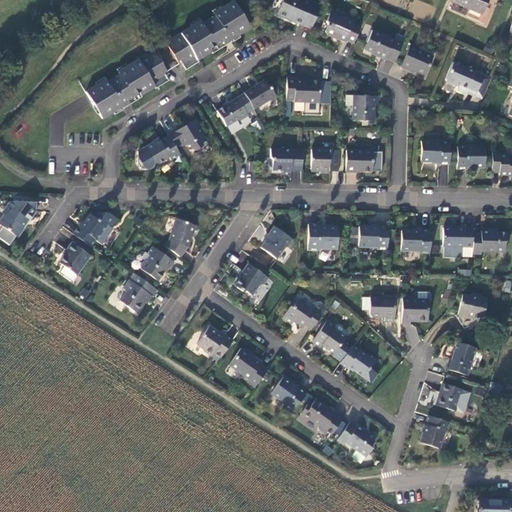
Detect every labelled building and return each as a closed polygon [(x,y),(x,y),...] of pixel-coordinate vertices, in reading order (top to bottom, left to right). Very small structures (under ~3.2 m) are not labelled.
[(285,0),(279,14),(313,29),(322,7),(305,0),(285,0)] [(487,0),(451,0),(451,2),(481,15),(487,0)] [(225,8),(215,14),(217,16),(205,24),(203,21),(183,33),(168,43),(181,65),(184,63),(187,68),(241,35),(252,28),(236,2),(225,8)] [(348,41),(355,44),(363,27),(356,24),(357,21),(348,18),(347,20),(332,14),(328,22),(329,26),(327,32),(329,35),(334,38),(337,36),(339,37),(339,39),(347,43),(348,41)] [(388,58),(396,63),(405,42),(396,38),(396,40),(375,32),(367,49),(379,55),(379,56),(387,60),(388,58)] [(412,45),(403,67),(410,70),(411,69),(427,75),(435,57),(420,50),(421,48),(412,45)] [(109,80),(88,93),(97,106),(105,119),(113,114),(116,112),(143,95),(153,89),(157,87),(172,77),(156,51),(120,72),(122,75),(110,82),(109,80)] [(381,58),(376,69),(388,74),(393,63),(381,58)] [(485,76),(454,63),(448,79),(450,84),(454,86),(458,85),(461,86),(459,91),(468,94),(468,93),(477,97),(485,76)] [(298,76),(289,75),(288,99),(322,100),(323,79),(307,79),(307,77),(298,77),(298,76)] [(266,80),(246,93),(256,109),(278,95),(271,84),(270,85),(266,80)] [(256,109),(246,93),(240,97),(250,113),(256,109)] [(355,120),(375,121),(376,105),(379,105),(379,97),(377,96),(356,96),(355,120)] [(250,113),(240,97),(232,102),(232,104),(220,112),(229,127),(240,120),(243,121),(251,115),(250,113)] [(176,128),(169,133),(170,135),(172,137),(176,143),(183,139),(186,144),(189,143),(193,149),(198,151),(205,146),(206,141),(209,139),(196,119),(189,123),(190,124),(185,127),(184,126),(178,130),(176,128)] [(172,137),(170,135),(162,141),(161,138),(147,147),(156,162),(161,163),(172,156),(174,160),(182,154),(176,143),(172,137)] [(442,164),(451,164),(451,142),(423,141),(423,161),(431,162),(434,163),(441,163),(442,164)] [(156,162),(147,147),(140,152),(140,163),(144,168),(151,169),(156,166),(156,162)] [(486,148),(460,147),(459,169),(468,169),(468,167),(486,168),(486,148)] [(274,170),(304,171),(304,149),(273,148),(272,158),(274,160),(274,170)] [(339,150),(314,150),(313,169),(323,169),(324,171),(340,172),(340,158),(339,158),(339,150)] [(348,150),(347,172),(357,172),(357,171),(373,171),(374,151),(348,150)] [(503,151),(493,151),(493,172),(501,172),(501,175),(511,175),(511,155),(509,156),(506,153),(503,153),(503,151)] [(39,201),(13,200),(6,210),(6,215),(1,223),(18,235),(22,235),(27,228),(27,221),(32,220),(39,211),(39,201)] [(80,226),(75,234),(93,246),(98,240),(99,241),(110,225),(113,227),(119,218),(111,212),(98,212),(95,216),(92,214),(83,227),(80,226)] [(173,240),(168,247),(181,256),(183,257),(190,246),(199,224),(178,217),(171,238),(173,240)] [(310,224),(310,250),(320,250),(320,247),(339,248),(340,228),(321,227),(321,224),(310,224)] [(389,249),(389,226),(379,226),(379,228),(361,227),(361,246),(379,247),(379,249),(389,249)] [(294,240),(275,227),(271,233),(271,235),(262,247),(278,258),(286,248),(289,247),(294,240)] [(351,243),(358,244),(359,227),(352,227),(351,243)] [(474,232),(474,227),(457,227),(457,228),(445,228),(444,246),(474,247),(474,232)] [(431,253),(432,231),(422,230),(422,231),(403,231),(402,250),(421,251),(422,253),(431,253)] [(482,232),(474,232),(474,247),(474,254),(483,254),(483,252),(506,252),(506,242),(509,240),(509,232),(499,232),(500,230),(491,230),(491,231),(482,231),(482,232)] [(93,256),(74,242),(68,250),(69,251),(61,263),(79,275),(93,256)] [(61,256),(65,248),(56,243),(52,251),(61,256)] [(171,269),(176,262),(154,246),(148,254),(151,256),(147,261),(144,260),(140,266),(142,269),(160,281),(169,268),(171,269)] [(269,278),(249,265),(244,272),(245,273),(235,286),(243,293),(247,291),(253,296),(260,286),(265,284),(269,278)] [(159,290),(135,272),(124,288),(126,289),(127,292),(119,302),(137,315),(145,304),(144,303),(146,301),(148,303),(153,296),(154,297),(159,290)] [(82,288),(79,296),(86,299),(89,291),(82,288)] [(484,319),(489,299),(482,297),(483,296),(472,293),(471,297),(463,295),(459,313),(460,315),(468,317),(469,316),(484,319)] [(396,298),(372,297),(372,314),(374,316),(386,317),(386,321),(396,321),(396,298)] [(404,298),(403,324),(412,324),(412,320),(429,320),(430,299),(412,299),(412,298),(404,298)] [(309,307),(300,300),(293,310),(291,308),(285,317),(294,323),(297,320),(306,326),(307,324),(314,329),(324,314),(312,306),(309,307)] [(321,301),(315,302),(312,306),(324,314),(329,307),(321,301)] [(328,321),(314,342),(321,347),(323,345),(334,353),(346,337),(335,329),(336,327),(328,321)] [(223,357),(235,340),(227,335),(227,336),(211,327),(199,344),(206,348),(205,350),(213,355),(215,352),(223,357)] [(477,348),(457,342),(452,359),(449,358),(446,368),(469,375),(473,365),(471,365),(477,348)] [(371,368),(376,362),(353,345),(341,363),(348,368),(349,366),(365,377),(371,368)] [(258,385),(269,370),(262,365),(263,363),(250,354),(250,351),(246,348),(243,347),(233,362),(253,377),(252,379),(258,385)] [(371,368),(365,377),(373,383),(380,374),(371,368)] [(428,371),(425,380),(439,384),(442,375),(428,371)] [(294,413),(307,394),(284,378),(273,394),(287,404),(286,407),(294,413)] [(462,389),(443,383),(440,392),(442,392),(438,406),(455,411),(462,389)] [(311,401),(304,411),(321,423),(322,427),(329,431),(330,429),(334,432),(345,417),(337,412),(335,413),(329,409),(330,407),(317,398),(314,403),(311,401)] [(448,431),(451,422),(430,415),(421,442),(439,448),(445,431),(448,431)] [(359,426),(352,421),(339,439),(345,442),(348,442),(369,456),(375,447),(373,445),(376,441),(376,437),(367,431),(367,428),(361,424),(359,426)] [(511,511),(511,505),(510,505),(510,500),(480,500),(479,511),(511,511)]
